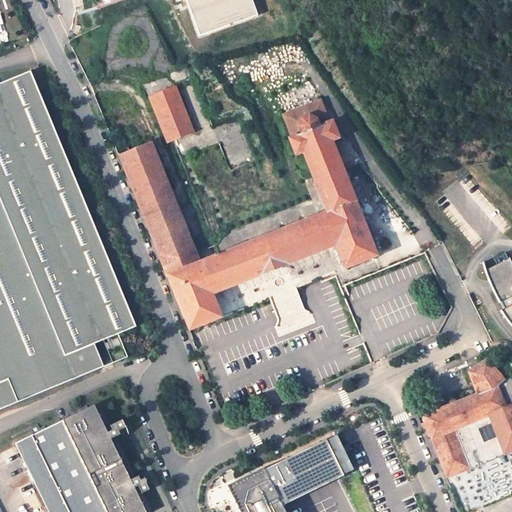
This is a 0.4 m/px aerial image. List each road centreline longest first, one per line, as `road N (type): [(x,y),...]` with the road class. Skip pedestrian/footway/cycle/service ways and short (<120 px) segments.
road 1 (residential): [(170,338),(30,0)]
road 2 (residential): [(382,380),(477,334),(434,247)]
road 3 (residential): [(218,456),(382,380)]
road 4 (residential): [(179,473),(147,393),(170,338)]
road 5 (residential): [(382,380),(442,511)]
road 6 (residential): [(218,456),(170,338)]
